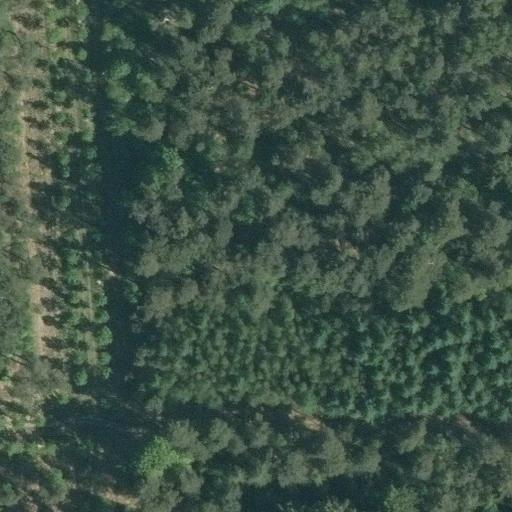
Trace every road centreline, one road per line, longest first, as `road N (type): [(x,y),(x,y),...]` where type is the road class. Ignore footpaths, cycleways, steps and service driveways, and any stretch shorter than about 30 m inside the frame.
road 1 (track): [(101,415),(73,0)]
road 2 (track): [(101,415),(511,412)]
